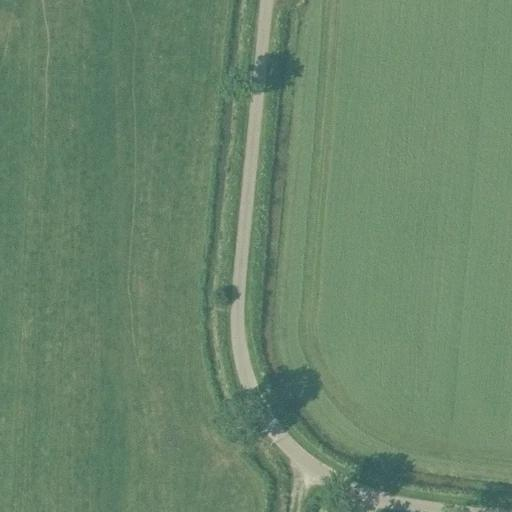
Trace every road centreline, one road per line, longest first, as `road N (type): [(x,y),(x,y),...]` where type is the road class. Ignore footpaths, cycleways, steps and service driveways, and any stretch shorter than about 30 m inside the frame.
road 1 (unclassified): [(236,293),(245,378),(287,445),(360,493),(464,511)]
road 2 (unclassified): [(236,293),(265,0)]
